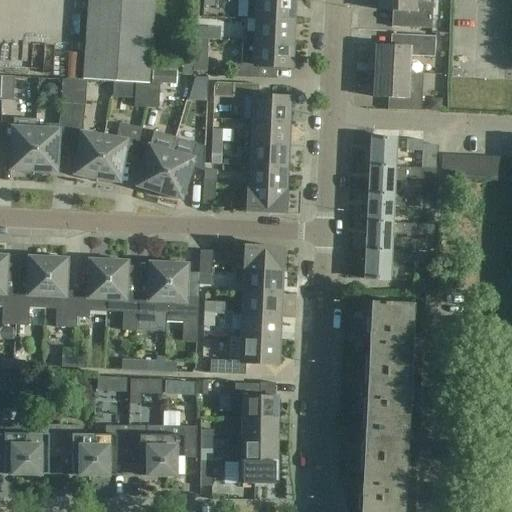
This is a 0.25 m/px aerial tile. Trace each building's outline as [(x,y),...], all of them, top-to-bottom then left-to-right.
[(45,0),(18,0),(0,6),(0,25),(48,9),(45,0)] [(88,0),(83,80),(145,84),(151,0),(88,0)] [(257,0),(257,20),(296,22),(296,21),(293,21),(294,0),(257,0)] [(416,2),(416,0),(378,0),(377,11),(401,12),(400,28),(432,30),(433,3),(416,2)] [(246,42),(295,44),(295,43),(292,43),(293,22),(296,22),(257,20),(256,32),(246,32),(246,41),(246,42)] [(196,40),(206,40),(215,41),(215,29),(196,28),(196,40)] [(376,45),(374,72),(409,74),(410,57),(436,58),(437,37),(400,35),(399,47),(376,45)] [(234,64),(234,78),(259,79),(260,66),(275,67),(275,68),(277,68),(277,67),(291,68),(291,63),(293,63),(294,45),(295,45),(295,44),(246,42),(246,41),(243,41),(242,64),(234,64)] [(153,70),(152,84),(177,85),(177,71),(153,70)] [(408,90),(409,74),(374,72),(373,98),(397,99),(396,111),(421,112),(422,91),(408,90)] [(14,78),(2,78),(1,101),(13,102),(14,78)] [(61,104),(73,105),(74,81),(62,81),(61,104)] [(87,82),(74,81),(73,105),(85,105),(87,82)] [(134,108),(147,108),(148,84),(145,84),(136,84),(134,108)] [(160,85),(148,84),(147,108),(159,109),(160,85)] [(258,97),(259,85),(233,84),(233,97),(253,98),(252,121),(291,123),(291,122),(290,122),(291,104),(289,104),(290,99),(275,98),(275,97),(274,97),(274,98),(258,97)] [(33,175),(36,130),(23,129),(24,115),(14,115),(11,170),(15,170),(15,172),(24,173),(33,174),(33,175)] [(291,124),(291,123),(252,121),(251,144),(290,146),(290,145),(288,145),(289,123),(291,124)] [(117,140),(104,138),(97,182),(97,183),(97,181),(106,183),(115,183),(116,181),(119,182),(129,126),(119,124),(117,140)] [(48,131),(36,130),(33,175),(34,175),(34,174),(43,175),(52,174),(52,172),(56,172),(59,125),(48,125),(48,131)] [(238,144),(235,127),(224,130),(228,147),(238,144)] [(222,130),(212,130),(212,142),(222,142),(222,130)] [(96,182),(97,182),(104,138),(82,134),(75,174),(79,175),(79,177),(87,180),(96,181),(96,182)] [(371,166),(394,168),(396,139),(372,138),(371,166)] [(406,151),(422,152),(421,169),(436,170),(437,145),(423,144),(423,141),(406,140),(406,151)] [(221,154),(222,142),(212,142),(211,154),(221,154)] [(203,172),(204,170),(205,147),(192,143),(191,143),(190,143),(189,144),(188,144),(188,145),(188,146),(184,157),(171,153),(159,197),(159,196),(168,198),(177,200),(177,198),(181,199),(191,168),(203,172)] [(250,166),(289,168),(286,168),(288,146),(290,146),(251,144),(250,166)] [(158,197),(159,197),(171,153),(150,147),(138,186),(142,187),(141,189),(150,193),(158,196),(158,197)] [(442,156),(441,179),(453,180),(455,157),(442,156)] [(467,157),(455,157),(453,180),(465,181),(467,157)] [(479,158),(467,157),(465,181),(477,181),(479,158)] [(491,158),(479,158),(477,181),(489,182),(491,158)] [(489,182),(501,182),(503,159),(491,158),(489,182)] [(511,159),(503,159),(501,182),(511,182),(511,159)] [(289,169),(289,168),(250,166),(249,189),(247,189),(287,191),(285,191),(286,169),(289,169)] [(394,168),(371,166),(369,195),(393,196),(394,179),(435,181),(436,170),(421,169),(394,168)] [(216,171),(204,170),(204,180),(216,181),(216,171)] [(204,181),(203,205),(215,205),(216,182),(204,181)] [(287,192),(287,191),(247,189),(247,190),(249,190),(248,213),(269,214),(268,215),(270,215),(270,214),(284,215),(284,213),(287,213),(288,199),(285,199),(285,192),(287,192)] [(393,196),(369,195),(368,223),(392,224),(393,207),(419,208),(420,197),(393,196)] [(392,224),(368,223),(367,251),(390,252),(391,235),(426,236),(426,226),(419,226),(419,225),(392,224)] [(268,248),(268,247),(267,247),(267,248),(247,247),(246,270),(244,270),(283,272),(282,272),(282,264),(285,265),(285,251),(283,251),(283,249),(268,248)] [(200,251),(199,275),(212,275),(213,252),(200,251)] [(426,253),(390,252),(367,251),(365,280),(389,281),(390,267),(401,267),(401,263),(426,264),(426,253)] [(2,258),(2,256),(0,255),(0,307),(3,307),(2,325),(15,326),(17,289),(5,289),(6,258),(2,258)] [(48,256),(48,257),(43,257),(39,257),(34,257),(34,259),(30,259),(29,290),(17,289),(15,326),(28,327),(29,309),(46,310),(49,256),(48,256)] [(49,256),(46,310),(56,310),(56,328),(76,329),(77,318),(76,318),(77,292),(65,292),(66,260),(62,260),(63,258),(56,257),(49,257),(49,256)] [(108,258),(108,260),(104,259),(99,259),(95,260),(95,262),(91,262),(89,293),(77,292),(76,318),(77,318),(89,319),(89,312),(106,312),(109,258),(108,258)] [(123,263),(123,261),(118,260),(114,260),(109,260),(109,258),(106,312),(123,313),(122,331),(136,331),(137,321),(136,321),(137,295),(125,294),(127,263),(123,263)] [(168,261),(168,262),(164,262),(159,262),(155,263),(155,264),(151,264),(149,295),(137,295),(136,321),(137,321),(149,321),(150,314),(166,315),(169,261),(168,261)] [(183,266),(183,264),(180,263),(176,263),(170,262),(170,261),(169,261),(166,315),(183,316),(183,323),(197,324),(198,298),(185,297),(187,266),(183,266)] [(283,273),(283,272),(244,270),(244,271),(246,271),(244,294),(283,295),(283,294),(281,294),(282,273),(283,273)] [(199,286),(205,286),(211,286),(212,276),(200,276),(199,286)] [(413,292),(436,293),(436,281),(414,280),(413,292)] [(244,294),(243,316),(282,318),(282,317),(280,317),(281,296),(283,296),(283,295),(244,294)] [(204,303),(204,314),(214,315),(214,303),(204,303)] [(372,303),(361,511),(404,511),(414,305),(372,303)] [(34,311),(33,331),(46,331),(47,312),(34,311)] [(204,314),(204,327),(213,327),(214,315),(204,314)] [(234,339),(242,339),(281,341),(281,340),(279,340),(280,318),(282,319),(282,318),(243,316),(243,330),(234,330),(234,339)] [(210,360),(210,374),(245,375),(246,363),(262,364),(262,365),(263,365),(263,364),(277,364),(278,359),(279,359),(280,341),(281,341),(242,339),(241,362),(210,360)] [(62,358),(62,368),(74,368),(74,358),(62,358)] [(86,359),(74,358),(74,368),(86,369),(86,359)] [(1,371),(13,371),(13,361),(2,361),(1,371)] [(25,362),(13,361),(13,371),(25,372),(25,362)] [(122,371),(134,371),(134,361),(122,361),(122,371)] [(146,362),(134,361),(134,371),(146,372),(146,362)] [(164,363),(164,373),(176,373),(176,363),(164,363)] [(244,397),(244,419),(276,420),(277,397),(262,397),(262,385),(239,385),(239,397),(244,397)] [(164,392),(144,392),(144,416),(165,417),(164,421),(184,421),(184,409),(163,408),(164,392)] [(244,419),(244,441),(276,441),(276,420),(244,419)] [(4,475),(26,475),(27,434),(17,434),(17,428),(13,426),(0,425),(0,450),(4,451),(4,475)] [(39,434),(27,434),(26,475),(49,475),(49,451),(60,451),(61,426),(41,426),(39,428),(39,434)] [(72,476),(94,476),(94,435),(73,435),(73,426),(61,426),(60,451),(72,451),(72,476)] [(116,435),(94,435),(94,476),(116,476),(117,452),(128,452),(128,427),(116,427),(116,435)] [(139,476),(162,477),(162,428),(141,427),(128,427),(128,452),(140,452),(139,476)] [(184,453),(196,453),(196,428),(184,427),(184,428),(162,428),(162,477),(184,477),(184,453)] [(213,431),(201,431),(201,440),(213,441),(213,431)] [(213,441),(201,440),(201,450),(213,450),(213,441)] [(244,441),(243,462),(276,463),(276,441),(244,441)] [(213,462),(200,462),(200,487),(212,487),(213,462)] [(276,463),(243,462),(238,462),(238,485),(275,485),(276,463)] [(143,479),(143,499),(155,500),(156,480),(143,479)]
